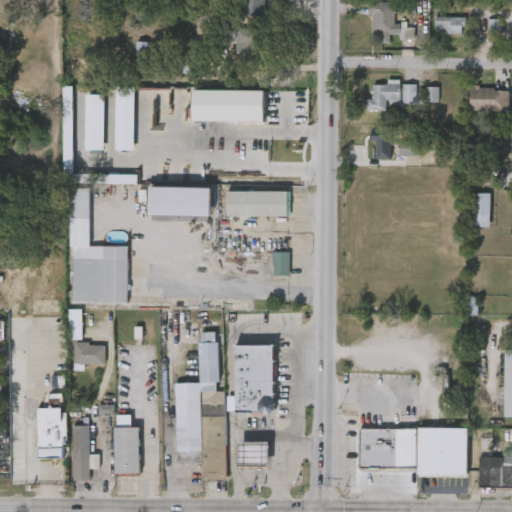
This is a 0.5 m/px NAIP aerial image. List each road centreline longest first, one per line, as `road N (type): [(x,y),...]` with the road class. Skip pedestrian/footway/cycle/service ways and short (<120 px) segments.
road 1 (secondary): [(331,0),(324,511)]
road 2 (secondary): [(324,511),(0,505)]
road 3 (residential): [(331,61),(511,65)]
